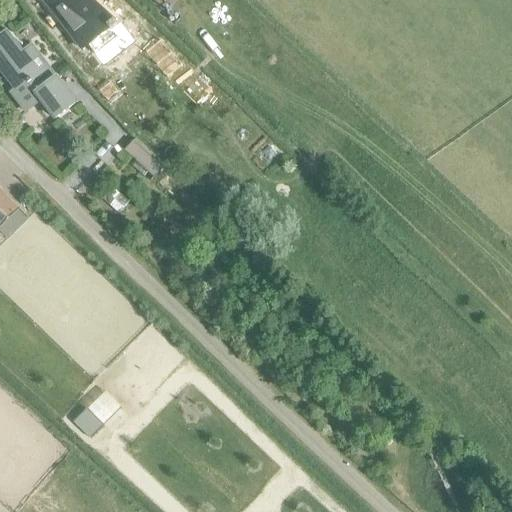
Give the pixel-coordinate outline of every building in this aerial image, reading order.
[(46,2),(83,50),(87,46),(94,55),(117,37),(111,30),(117,26),(114,22),(113,22),(88,0),(48,0),(46,2)] [(6,33),(0,37),(0,71),(15,91),(11,95),(26,114),(41,103),(54,119),(54,120),(75,104),(31,47),(22,54),(6,33)] [(167,59),(164,62),(164,66),(167,70),(171,71),(175,69),(177,66),(177,62),(174,59),(170,58),(167,59)] [(132,144),(125,152),(148,173),(153,178),(160,171),(155,165),(132,144)] [(0,191),(0,228),(19,211),(0,191)] [(217,248),(238,267),(248,256),(227,238),(217,248)] [(87,410),(74,423),(91,440),(104,427),(87,410)]
